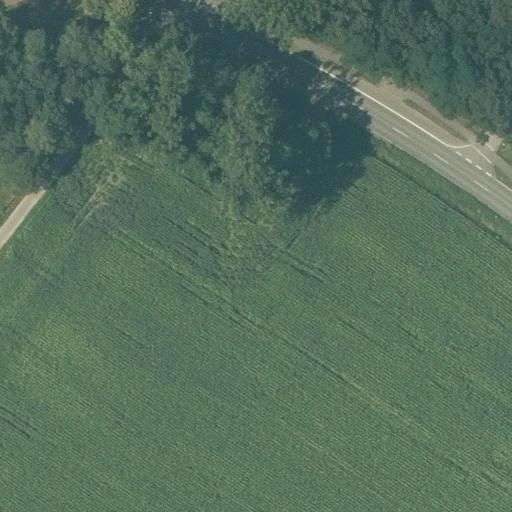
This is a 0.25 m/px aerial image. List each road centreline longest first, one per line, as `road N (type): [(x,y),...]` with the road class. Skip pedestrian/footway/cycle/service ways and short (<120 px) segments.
road 1 (primary): [(463,175),(299,72),(181,15)]
road 2 (unclassified): [(0,244),(181,15)]
